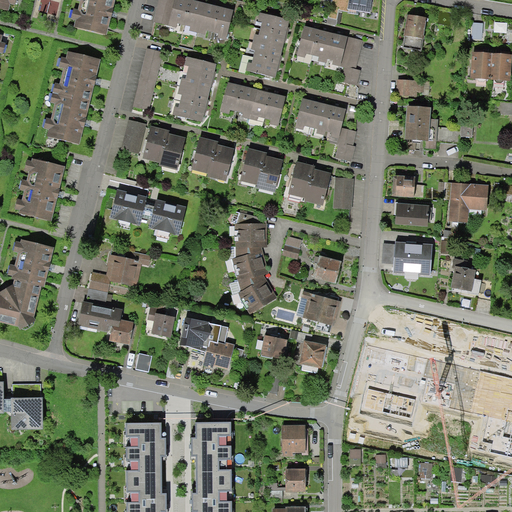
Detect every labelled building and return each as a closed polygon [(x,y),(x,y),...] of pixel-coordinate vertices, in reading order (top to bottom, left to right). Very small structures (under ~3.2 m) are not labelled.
[(0,0),(0,10),(6,12),(8,5),(13,6),(14,0),(0,0)] [(76,0),(82,2),(79,11),(74,10),(71,20),(77,21),(75,29),(105,36),(110,18),(112,19),(114,10),(112,10),(114,0),(76,0)] [(173,0),(157,0),(152,22),(167,25),(173,0)] [(175,27),(176,22),(183,24),(189,0),(173,0),(167,25),(175,27)] [(189,31),(196,33),(204,2),(194,0),(189,0),(183,24),(190,26),(189,31)] [(341,0),(331,0),(328,18),(337,20),(339,10),(341,0)] [(359,10),(370,12),(371,0),(341,0),(339,10),(359,14),(359,10)] [(203,34),(205,29),(212,31),(218,6),(204,2),(196,33),(203,34)] [(218,38),(225,40),(233,10),(218,6),(212,31),(219,33),(218,38)] [(258,21),(263,22),(261,29),(284,35),(288,21),(260,14),(258,21)] [(425,18),(408,15),(402,48),(419,51),(425,18)] [(472,37),(482,38),(483,24),(473,23),(472,37)] [(304,58),(306,53),(313,55),(318,32),(304,28),(297,56),(304,58)] [(254,35),(253,42),(281,49),(284,35),(261,29),(259,37),(254,35)] [(319,61),(326,63),(327,58),(333,35),(318,32),(313,55),(320,56),(319,61)] [(333,65),(340,67),(347,39),(333,35),(327,58),(334,60),(333,65)] [(362,41),(347,37),(347,39),(340,67),(345,68),(355,70),(362,41)] [(251,50),(256,51),(254,58),(277,64),(281,49),(253,42),(251,50)] [(162,52),(146,48),(132,106),(148,110),(162,52)] [(87,120),(85,120),(93,86),(95,86),(97,78),(95,78),(99,60),(69,53),(67,60),(62,58),(59,68),(65,69),(61,86),(55,85),(51,103),(56,105),(52,121),(46,120),(44,129),(50,131),(48,138),(78,145),(82,128),(85,129),(87,120)] [(472,79),(476,79),(476,86),(486,86),(486,80),(490,80),(492,55),(473,54),(472,79)] [(504,88),(504,81),(508,81),(510,56),(492,55),(490,80),(494,80),(494,88),(504,88)] [(184,65),(189,66),(187,74),(210,79),(214,65),(186,58),(184,65)] [(247,64),(246,71),(274,78),(277,64),(254,58),(252,65),(247,64)] [(345,68),(342,83),(356,86),(360,71),(355,70),(345,68)] [(180,79),(179,87),(207,94),(210,79),(187,74),(185,81),(180,79)] [(397,94),(415,95),(415,91),(421,91),(421,81),(415,81),(398,80),(397,94)] [(227,114),(229,109),(236,111),(241,88),(227,85),(220,113),(227,114)] [(177,94),(182,95),(180,102),(203,108),(207,94),(179,87),(177,94)] [(242,118),(249,120),(256,92),(241,88),(236,111),(243,113),(242,118)] [(256,121),(257,116),(265,118),(270,95),(256,92),(249,120),(256,121)] [(271,125),(278,127),(285,99),(270,95),(265,118),(272,120),(271,125)] [(302,130),(304,125),(311,127),(316,104),(302,101),(295,129),(302,130)] [(173,108),(172,115),(200,122),(203,108),(180,102),(178,109),(173,108)] [(511,103),(498,102),(497,115),(511,115),(511,103)] [(317,134),(324,136),(325,131),(331,108),(316,104),(311,127),(318,129),(317,134)] [(437,120),(428,119),(428,108),(407,107),(405,139),(426,140),(425,148),(434,148),(436,149),(437,120)] [(331,137),(338,139),(341,129),(345,111),(331,108),(325,131),(332,132),(331,137)] [(460,143),(460,136),(471,136),(472,119),(461,118),(460,128),(438,127),(437,142),(460,143)] [(143,124),(128,120),(121,150),(136,154),(143,124)] [(166,132),(149,128),(142,158),(148,160),(149,158),(159,161),(166,135),(166,132)] [(338,139),(337,144),(340,144),(352,147),(356,132),(341,129),(338,139)] [(176,170),(183,140),(166,135),(159,161),(159,164),(168,166),(167,168),(176,170)] [(215,143),(198,139),(190,169),(197,171),(197,169),(208,172),(214,146),(215,143)] [(340,144),(336,159),(351,163),(355,148),(352,147),(340,144)] [(224,181),(232,151),(214,146),(208,172),(207,175),(216,177),(216,179),(224,181)] [(265,155),(247,150),(240,180),(246,182),(247,181),(258,183),(264,158),(265,155)] [(274,192),(281,162),(264,158),(258,183),(257,186),(266,188),(266,190),(274,192)] [(32,163),(27,161),(24,171),(30,172),(27,182),(22,181),(19,191),(25,192),(23,202),(17,200),(15,210),(20,212),(19,214),(50,222),(55,198),(57,199),(59,191),(57,190),(63,167),(33,160),(32,163)] [(313,168),(296,164),(289,194),(295,196),(295,194),(306,197),(313,171),(313,168)] [(322,206),(330,175),(313,171),(306,197),(306,200),(315,202),(314,203),(322,206)] [(394,176),(392,195),(413,196),(415,178),(394,176)] [(352,178),(337,177),(335,207),(349,208),(352,178)] [(466,206),(484,207),(485,187),(452,185),(450,219),(465,220),(466,206)] [(157,201),(156,207),(145,205),(147,198),(118,191),(111,218),(140,225),(142,218),(152,221),(151,228),(179,235),(186,208),(157,201)] [(427,224),(428,208),(396,205),(395,222),(427,224)] [(249,312),(274,297),(261,274),(267,272),(262,262),(260,257),(263,256),(260,246),(265,246),(265,224),(259,224),(259,218),(246,215),(247,213),(239,211),(235,223),(235,256),(231,260),(239,281),(234,284),(249,312)] [(302,242),(287,237),(282,253),(297,257),(302,242)] [(391,244),(396,246),(391,271),(401,273),(415,276),(418,260),(429,262),(434,244),(422,242),(408,239),(408,240),(398,238),(393,237),(391,244)] [(21,243),(15,241),(13,251),(19,252),(15,266),(10,265),(7,275),(13,276),(12,280),(15,280),(14,286),(6,291),(0,294),(0,321),(18,326),(21,329),(34,321),(33,317),(40,286),(42,286),(46,271),(48,272),(50,263),(48,262),(52,247),(22,240),(21,243)] [(139,253),(138,261),(109,255),(107,267),(112,268),(109,278),(109,282),(137,288),(142,264),(149,266),(151,256),(139,253)] [(335,282),(341,263),(321,257),(316,277),(335,282)] [(474,271),(455,268),(452,287),(471,290),(474,271)] [(109,287),(108,286),(109,282),(109,278),(91,274),(86,298),(106,302),(109,287)] [(303,317),(317,321),(315,328),(330,332),(338,303),(310,295),(303,317)] [(134,321),(121,319),(123,309),(83,301),(78,325),(111,332),(109,340),(129,344),(134,321)] [(163,312),(149,310),(146,320),(154,321),(151,334),(167,337),(172,318),(162,316),(163,312)] [(180,338),(207,345),(202,364),(214,367),(214,365),(224,368),(225,365),(227,366),(233,346),(216,342),(218,331),(184,322),(180,338)] [(285,339),(265,335),(260,356),(271,358),(271,356),(282,358),(285,339)] [(327,347),(304,342),(300,362),(302,363),(301,370),(316,372),(318,366),(323,367),(327,347)] [(42,428),(41,384),(11,384),(11,398),(2,399),(2,370),(0,370),(0,411),(11,411),(12,428),(42,428)] [(279,378),(271,377),(268,392),(276,394),(279,378)] [(231,511),(230,420),(195,421),(196,436),(191,436),(191,454),(196,454),(197,492),(192,492),(192,509),(197,509),(197,511),(231,511)] [(160,422),(126,422),(127,511),(160,511),(161,510),(166,510),(166,492),(161,492),(160,454),(165,454),(165,437),(160,437),(160,422)] [(291,454),(291,452),(302,451),(302,455),(308,454),(308,428),(303,429),(303,427),(291,427),(291,425),(282,425),(283,455),(291,454)] [(286,491),(305,490),(305,481),(307,481),(307,470),(286,470),(286,491)]
